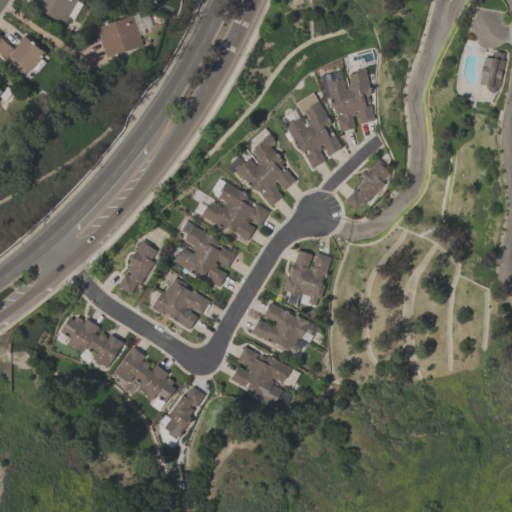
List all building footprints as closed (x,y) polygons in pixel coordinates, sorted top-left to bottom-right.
[(76,0),(76,1),(81,4),(72,20),(67,17),(63,25),(30,6),(33,0),(76,0)] [(93,28),(142,13),(148,31),(137,34),(140,46),(102,58),(93,28)] [(0,56),(0,39),(12,49),(23,36),(39,49),(39,48),(44,52),(27,72),(7,55),(3,59),(0,56)] [(483,55),(491,57),(491,55),(492,56),(494,50),(503,52),(502,59),(504,59),(498,87),(496,87),(495,90),(493,91),(488,90),(486,88),(487,84),(478,82),(483,55)] [(318,75),(338,70),(340,79),(342,78),(344,89),(347,89),(346,86),(349,85),(346,74),(353,72),(353,70),(363,68),(369,95),(366,95),(368,103),(364,104),(364,107),(369,106),(372,120),(358,124),(355,111),(352,112),(353,115),(350,116),(353,127),(339,131),(336,116),(340,115),(340,112),(335,114),(333,105),(330,106),(328,97),(324,98),(318,75)] [(303,125),(305,123),(305,122),(308,120),(304,113),(301,114),(294,102),(311,92),(330,123),(327,125),(340,147),(327,154),(321,144),(319,145),(320,148),(318,150),(324,160),(311,167),(298,145),(296,146),(283,125),(285,124),(284,122),(289,119),(290,121),(298,117),(303,125)] [(269,205),(259,194),(263,190),(261,188),(257,192),(252,186),(251,187),(229,163),(229,160),(233,156),(237,156),(242,162),(247,157),(255,166),(256,164),(255,162),(258,159),(250,150),(255,146),(254,145),(268,132),(272,137),(271,138),(274,141),(268,146),(279,158),(277,160),(282,166),(278,170),(281,172),(284,169),(294,179),(283,189),(274,180),(272,182),(274,184),(272,186),(280,195),(269,205)] [(343,199),(353,188),(357,192),(359,190),(355,187),(360,181),(358,179),(376,160),(385,168),(384,169),(388,173),(379,182),(382,185),(364,204),(362,201),(354,210),(343,199)] [(192,210),(197,202),(206,207),(210,201),(220,207),(222,204),(224,205),(226,203),(216,197),(220,191),(218,190),(223,181),(246,195),(245,198),(264,210),(266,208),(268,209),(259,224),(248,218),(246,221),(244,219),(243,221),(253,227),(245,240),(233,232),(236,227),(233,226),(230,230),(223,226),(222,229),(192,210)] [(218,286),(195,272),(194,275),(171,262),(177,252),(179,253),(182,247),(192,253),(193,251),(190,249),(192,246),(183,240),(186,234),(178,230),(184,220),(213,238),(211,241),(218,244),(216,249),(218,250),(221,246),(233,253),(225,267),(217,263),(214,267),(225,273),(218,286)] [(129,263),(127,262),(141,239),(150,244),(149,247),(155,250),(149,260),(151,261),(137,284),(135,282),(129,293),(116,286),(124,272),(128,275),(130,272),(126,270),(129,263)] [(289,292),(281,289),(285,276),(288,277),(289,274),(287,274),(289,268),(291,269),(297,250),(310,254),(310,255),(309,258),(306,267),(307,268),(308,265),(310,266),(315,253),(329,258),(322,281),(320,280),(319,284),(322,286),(318,299),(315,298),(312,307),(297,302),(299,297),(297,296),(294,304),(286,302),(289,292)] [(208,300),(201,314),(188,307),(187,309),(184,307),(184,308),(195,315),(188,328),(166,316),(167,315),(163,313),(162,315),(151,309),(154,302),(153,302),(160,291),(162,292),(167,285),(168,285),(173,277),(185,284),(184,286),(208,300)] [(296,338),(292,345),(298,348),(294,355),(287,351),(288,350),(286,349),(284,352),(274,347),(276,343),(272,341),(271,343),(249,332),(256,318),(269,325),(270,322),(273,324),(274,323),(261,316),(268,302),(290,314),(290,315),(293,316),(294,314),(316,325),(307,342),(299,338),(298,339),(296,338)] [(58,332),(68,317),(72,320),(74,316),(81,320),(80,321),(82,323),(85,319),(97,327),(93,334),(96,336),(98,333),(101,333),(104,335),(104,337),(104,338),(106,339),(109,334),(121,342),(105,368),(65,343),(68,338),(58,332)] [(229,379),(236,366),(246,372),(248,370),(245,368),(246,366),(235,360),(243,346),(257,353),(254,358),(256,359),(258,354),(265,358),(267,355),(290,368),(285,378),(283,377),(280,383),(271,378),(269,380),(272,382),(270,385),(280,391),(276,398),(266,393),(267,391),(252,383),(251,386),(245,382),(242,387),(229,379)] [(113,372),(131,347),(143,356),(140,361),(142,362),(143,361),(148,364),(145,368),(149,372),(154,365),(166,374),(163,378),(165,380),(166,378),(172,382),(169,386),(173,389),(163,404),(155,398),(157,395),(155,394),(150,401),(136,391),(139,386),(132,381),(134,378),(132,377),(128,383),(113,372)] [(202,396),(193,409),(189,406),(187,408),(191,411),(187,417),(189,419),(174,441),(165,435),(167,433),(161,430),(168,420),(165,418),(180,396),(183,398),(185,395),(184,394),(186,391),(187,392),(190,387),(202,396)]
